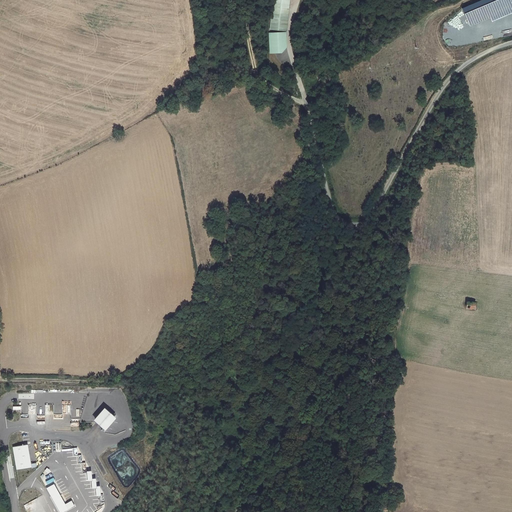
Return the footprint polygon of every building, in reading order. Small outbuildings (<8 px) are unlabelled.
[(288,0),(273,0),(271,29),(286,30),(288,0)] [(285,34),(271,34),(271,52),(282,52),(286,48),(285,34)] [(105,406),(94,418),(106,428),(117,416),(105,406)] [(32,466),(29,444),(13,446),(16,468),(32,466)] [(87,470),(88,480),(92,479),(93,487),(96,487),(97,495),(101,494),(101,485),(97,485),(96,477),(93,477),(92,470),(87,470)] [(72,499),(66,502),(55,482),(47,486),(60,511),(61,511),(75,505),(72,499)]
